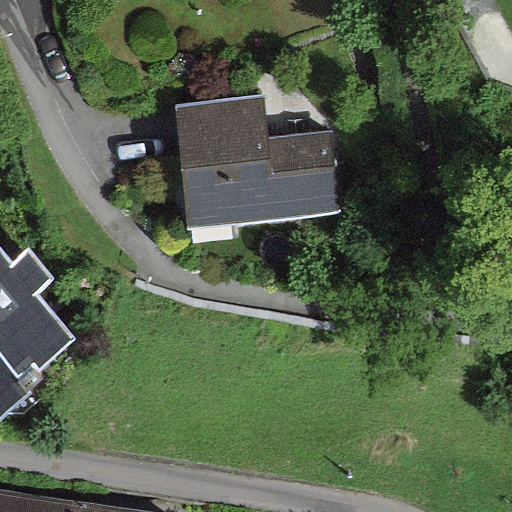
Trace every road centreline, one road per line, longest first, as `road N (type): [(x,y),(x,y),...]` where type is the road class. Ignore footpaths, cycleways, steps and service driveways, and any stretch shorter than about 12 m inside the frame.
road 1 (residential): [(325,511),(0,454)]
road 2 (residential): [(8,0),(62,141)]
